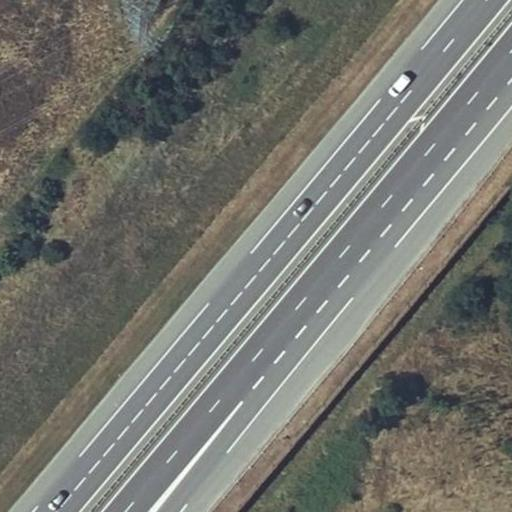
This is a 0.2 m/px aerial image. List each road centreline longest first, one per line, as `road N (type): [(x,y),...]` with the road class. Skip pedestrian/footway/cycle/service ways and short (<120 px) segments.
road 1 (motorway): [(485,0),(58,511)]
road 2 (motorway): [(217,401),(511,48)]
road 3 (motorway): [(124,511),(217,401)]
road 4 (motorway): [(170,511),(206,466),(217,401)]
